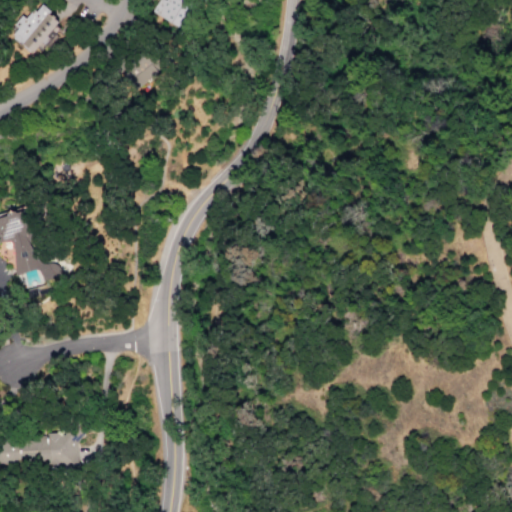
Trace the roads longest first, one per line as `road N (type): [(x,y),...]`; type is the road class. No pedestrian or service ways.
road 1 (tertiary): [(166,272),(186,222),(259,130),(289,0)]
road 2 (tertiary): [(166,272),(165,511)]
road 3 (residential): [(0,107),(80,57),(122,0)]
road 4 (residential): [(163,339),(77,346),(13,362)]
